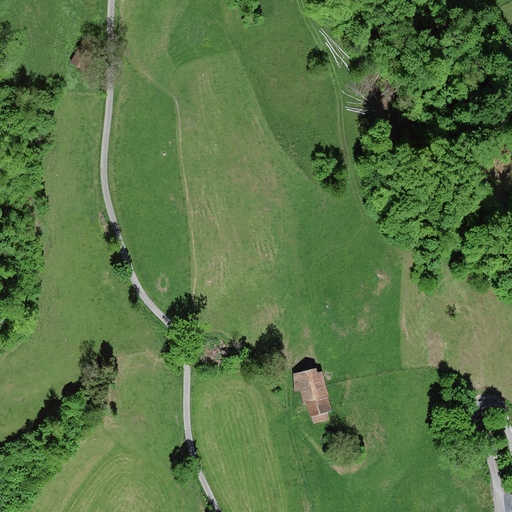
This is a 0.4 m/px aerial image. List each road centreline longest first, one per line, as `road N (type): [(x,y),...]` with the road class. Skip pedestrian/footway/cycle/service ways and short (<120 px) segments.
road 1 (track): [(112,0),(106,196),(132,275),(185,352),(190,447),(218,511)]
road 2 (unclassified): [(499,511),(495,474),(471,419),(479,403),(498,404),(511,440)]
road 3 (track): [(309,511),(285,370)]
